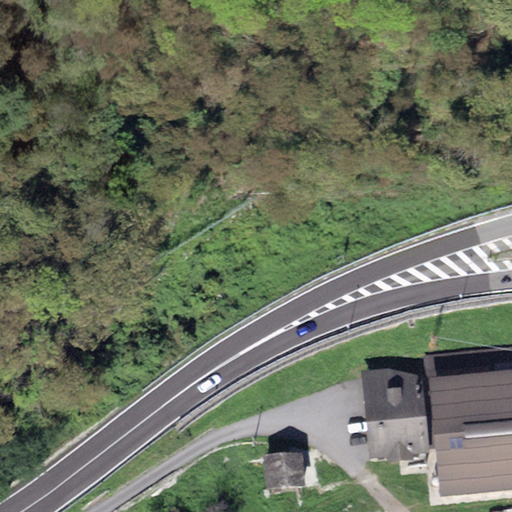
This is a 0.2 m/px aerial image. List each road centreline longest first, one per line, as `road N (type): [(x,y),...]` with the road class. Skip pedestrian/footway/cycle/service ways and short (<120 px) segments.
road 1 (primary): [(17,511),(263,341)]
road 2 (primary): [(511,226),(334,292),(263,341)]
road 3 (primary): [(263,341),(400,300),(511,282)]
